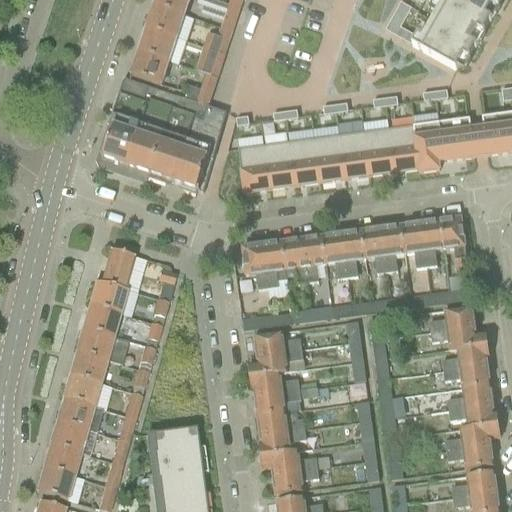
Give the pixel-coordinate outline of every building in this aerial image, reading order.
[(155,0),(152,9),(183,19),(189,0),(155,0)] [(411,49),(455,74),(462,60),(468,63),(476,48),(470,45),(477,34),(482,37),(491,22),(485,19),(491,8),(497,11),(503,0),(451,0),(426,45),(416,40),(411,49)] [(400,6),(396,13),(407,18),(410,11),(400,6)] [(228,8),(222,26),(234,29),(239,12),(228,8)] [(152,9),(145,32),(175,42),(183,19),(152,9)] [(396,13),(392,20),(403,25),(407,18),(396,13)] [(392,20),(388,27),(399,32),(400,31),(403,25),(392,20)] [(388,27),(384,34),(395,40),(399,32),(388,27)] [(207,37),(202,51),(224,59),(232,35),(220,31),(218,37),(217,40),(207,37)] [(399,32),(395,40),(403,44),(408,36),(400,31),(399,32)] [(145,32),(137,54),(168,64),(175,42),(145,32)] [(408,36),(403,44),(411,49),(416,40),(408,36)] [(202,51),(195,74),(205,77),(215,81),(217,81),(224,59),(202,51)] [(168,64),(137,54),(129,78),(160,88),(168,64)] [(190,90),(185,102),(206,109),(215,81),(205,77),(200,93),(190,90)] [(122,81),(121,83),(117,96),(142,105),(143,102),(147,90),(122,81)] [(147,90),(143,102),(148,103),(171,111),(175,112),(179,100),(147,90)] [(508,92),(500,93),(502,105),(510,104),(508,92)] [(446,94),(434,96),(435,104),(447,102),(446,94)] [(117,96),(112,113),(107,129),(112,131),(108,143),(105,142),(101,154),(104,155),(102,161),(103,162),(102,164),(125,172),(148,103),(143,102),(142,105),(117,96)] [(434,96),(422,97),(423,105),(435,104),(434,96)] [(171,111),(148,180),(171,188),(188,140),(194,122),(202,125),(207,110),(206,109),(185,102),(179,100),(175,112),(171,111)] [(396,101),(384,102),(385,111),(397,109),(396,101)] [(384,102),(372,104),(373,112),(385,111),(384,102)] [(171,111),(148,103),(125,172),(148,180),(171,111)] [(346,108),(334,109),(335,117),(347,116),(346,108)] [(334,109),(322,111),(323,119),(335,117),(334,109)] [(207,110),(202,125),(220,131),(225,116),(207,110)] [(296,114),(284,116),(285,124),(297,122),(296,114)] [(284,116),(272,117),(273,126),(285,124),(284,116)] [(469,122),(437,127),(442,165),(474,161),(486,159),(511,155),(511,116),(481,121),(482,132),(470,134),(469,122)] [(247,121),(235,122),(236,131),(248,129),(247,121)] [(188,140),(171,188),(194,195),(195,193),(202,195),(220,131),(202,125),(194,122),(188,140)] [(361,127),(336,131),(343,183),(368,180),(362,137),(361,127)] [(418,173),(418,176),(438,174),(437,166),(442,165),(437,127),(412,130),(418,173)] [(393,177),(418,173),(412,130),(387,133),(393,177)] [(336,131),(311,134),(318,187),(343,183),(336,131)] [(368,180),(393,177),(387,133),(362,137),(368,180)] [(311,134),(286,137),(287,147),(293,190),(318,187),(311,134)] [(293,190),(287,147),(262,150),(268,193),(293,190)] [(268,193),(262,150),(237,153),(243,197),(268,193)] [(460,221),(440,223),(443,252),(452,251),(456,277),(467,275),(460,221)] [(440,223),(420,226),(426,271),(436,270),(434,254),(443,252),(440,223)] [(420,226),(400,229),(404,258),(406,272),(415,271),(415,273),(426,271),(420,226)] [(400,229),(380,231),(386,276),(386,277),(396,275),(396,274),(394,259),(404,258),(400,229)] [(380,231),(361,234),(364,262),(364,263),(374,262),(376,277),(376,278),(386,277),(386,276),(380,231)] [(361,234),(341,237),(347,281),(347,282),(357,281),(357,280),(355,264),(364,263),(364,262),(361,234)] [(341,237),(321,239),(325,268),(334,267),(336,283),(347,282),(347,281),(341,237)] [(321,239),(301,242),(307,286),(307,287),(317,286),(317,285),(315,270),(325,268),(321,239)] [(301,242),(282,245),(285,274),(294,272),(296,288),(297,289),(307,287),(307,286),(301,242)] [(282,245),(262,247),(268,292),(278,291),(278,290),(277,285),(287,283),(285,274),(282,245)] [(262,247),(242,250),(245,278),(245,279),(255,278),(257,293),(257,294),(268,292),(262,247)] [(110,254),(101,287),(125,294),(135,297),(144,264),(110,254)] [(175,279),(169,277),(160,274),(158,285),(172,289),(175,279)] [(95,286),(88,309),(119,318),(125,294),(101,287),(95,286)] [(469,292),(450,295),(451,306),(452,307),(471,305),(470,303),(469,292)] [(433,297),(415,300),(416,312),(435,310),(433,297)] [(404,301),(390,303),(392,315),(406,313),(404,301)] [(157,303),(152,318),(162,320),(164,321),(168,306),(167,306),(157,303)] [(390,303),(370,306),(372,318),(392,315),(390,303)] [(365,306),(350,308),(352,321),(367,319),(365,306)] [(350,308),(340,310),(341,322),(352,321),(350,308)] [(88,309),(82,332),(112,341),(119,318),(88,309)] [(428,325),(429,337),(474,331),(471,309),(443,313),(444,323),(428,325)] [(321,312),(311,314),(312,326),(322,325),(321,312)] [(302,315),(300,315),(301,327),(304,327),(312,326),(311,314),(302,315)] [(291,316),(271,319),(273,330),(273,331),(292,328),(291,316)] [(271,319),(257,321),(259,332),(259,333),(273,331),(273,330),(271,319)] [(149,327),(145,342),(157,345),(161,331),(149,327)] [(381,327),(370,328),(372,344),(384,343),(381,327)] [(357,330),(346,331),(348,347),(359,345),(357,330)] [(448,354),(456,353),(486,349),(485,337),(475,338),(474,331),(429,337),(431,347),(447,344),(448,354)] [(82,332),(75,355),(106,364),(120,368),(126,345),(112,341),(82,332)] [(253,339),(256,360),(301,353),(299,343),(283,345),(281,335),(253,339)] [(384,343),(372,344),(374,359),(386,357),(384,343)] [(359,345),(348,347),(350,362),(361,361),(359,345)] [(440,364),(442,375),(486,369),(485,362),(488,361),(486,349),(456,353),(457,362),(440,364)] [(143,351),(139,365),(149,368),(150,368),(154,354),(153,353),(152,353),(143,351)] [(247,368),(249,381),(287,375),(286,366),(302,363),(301,353),(256,360),(257,367),(247,368)] [(75,355),(69,379),(99,387),(106,364),(75,355)] [(375,369),(377,384),(389,382),(387,367),(375,369)] [(460,383),(461,393),(489,389),(486,369),(442,375),(443,385),(460,383)] [(362,370),(351,372),(353,387),(364,385),(362,370)] [(137,373),(133,388),(142,391),(143,391),(147,376),(137,373)] [(253,393),(254,400),(298,394),(297,383),(281,385),(280,377),(287,376),(287,375),(249,381),(251,393),(253,393)] [(69,379),(62,402),(92,411),(99,387),(69,379)] [(389,382),(377,384),(379,399),(391,397),(389,382)] [(446,404),(447,415),(492,409),(489,389),(461,393),(463,401),(446,404)] [(316,392),(306,394),(307,403),(318,401),(316,392)] [(254,400),(256,420),(285,416),(284,406),(300,404),(298,394),(254,400)] [(129,396),(122,419),(135,423),(141,399),(129,396)] [(62,402),(55,426),(86,435),(95,437),(102,413),(92,411),(62,402)] [(380,404),(382,423),(394,421),(392,402),(380,404)] [(492,409),(447,415),(449,425),(465,422),(467,431),(467,432),(497,428),(495,416),(493,416),(492,409)] [(367,411),(356,413),(358,426),(369,425),(367,411)] [(256,420),(259,440),(304,434),(302,423),(297,424),(296,415),(285,416),(256,420)] [(135,423),(122,419),(118,435),(130,438),(135,423)] [(394,421),(382,423),(385,438),(396,437),(394,421)] [(369,425),(358,426),(360,441),(371,440),(369,425)] [(55,426),(49,448),(79,457),(86,435),(55,426)] [(444,444),(445,455),(490,449),(489,442),(499,441),(497,428),(467,432),(459,433),(460,442),(444,444)] [(205,511),(200,476),(193,477),(192,466),(199,465),(199,463),(191,464),(190,454),(197,453),(195,432),(151,438),(160,511),(205,511)] [(258,448),(260,460),(298,455),(298,454),(290,455),(289,446),(305,444),(304,434),(259,440),(260,447),(258,448)] [(128,446),(116,443),(111,460),(123,463),(128,446)] [(397,447),(386,448),(388,463),(399,461),(397,447)] [(49,448),(42,472),(73,480),(79,457),(49,448)] [(373,449),(361,451),(363,466),(375,465),(373,449)] [(490,449),(445,455),(447,465),(463,463),(465,473),(493,470),(490,449)] [(271,471),(272,478),(316,472),(315,461),(299,463),(298,455),(260,460),(261,472),(271,471)] [(399,461),(388,463),(390,478),(401,476),(399,461)] [(109,465),(103,489),(115,492),(122,469),(109,465)] [(375,465),(363,466),(366,484),(377,482),(375,465)] [(73,480),(42,472),(35,496),(66,505),(73,480)] [(316,472),(272,478),(275,499),(303,495),(302,485),(318,483),(316,472)] [(450,491),(451,502),(496,496),(494,475),(465,479),(467,489),(450,491)] [(109,511),(115,492),(103,489),(96,511),(109,511)] [(403,494),(392,495),(394,509),(405,508),(403,494)] [(454,511),(469,510),(469,511),(498,511),(496,496),(451,502),(452,511),(454,511)] [(380,497),(369,499),(370,511),(377,511),(382,511),(380,497)] [(276,505),(276,511),(322,511),(322,508),(305,510),(304,501),(276,505)]
